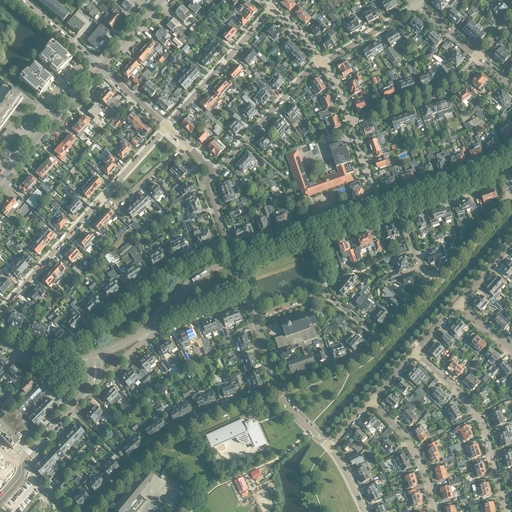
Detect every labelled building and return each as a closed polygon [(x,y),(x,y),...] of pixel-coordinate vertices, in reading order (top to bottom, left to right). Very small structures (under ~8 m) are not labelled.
[(36,0),(63,22),(69,15),(51,0),(36,0)] [(116,11),(103,0),(92,0),(91,1),(107,15),(104,18),(106,20),(104,22),(112,29),(121,19),(114,13),(116,11)] [(130,0),(126,0),(124,2),(131,8),(134,5),(132,3),(133,2),(130,0)] [(200,8),(191,0),(188,0),(187,3),(193,9),(194,9),(196,10),(193,13),(195,14),(202,21),(204,19),(203,17),(197,12),(200,8)] [(237,2),(239,0),(222,0),(218,5),(221,8),(228,1),(234,7),(238,3),(237,2)] [(392,9),(387,1),(384,2),(382,0),(381,0),(379,2),(382,7),(383,6),(387,12),(392,9)] [(388,0),(387,1),(392,9),(397,5),(393,0),(388,0)] [(446,0),(434,0),(432,3),(434,5),(434,6),(439,10),(440,10),(442,12),(445,8),(450,12),(460,1),(459,0),(451,0),(448,3),(445,1),(446,0)] [(98,14),(83,1),(79,6),(94,19),(98,14)] [(291,1),(285,7),(290,11),(296,5),(291,1)] [(131,8),(124,2),(120,6),(125,11),(126,10),(128,12),(131,8)] [(329,14),(335,8),(329,2),(323,7),(329,14)] [(499,2),(496,6),(503,13),(507,8),(499,2)] [(237,11),(243,16),(244,16),(253,7),(248,3),(244,8),(242,6),(237,11)] [(354,14),(359,11),(357,6),(354,3),(351,4),(354,8),(351,9),(354,14)] [(370,7),(371,9),(372,10),(369,12),(374,20),(379,16),(374,8),(375,7),(373,5),(370,7)] [(503,13),(496,6),(494,5),(492,8),(489,6),(486,6),(484,9),(492,16),(494,13),(499,17),(503,13)] [(183,6),(179,10),(188,18),(191,15),(189,12),(183,6)] [(257,11),(253,7),(244,16),(243,16),(238,22),(231,16),(229,19),(231,21),(231,22),(237,27),(240,29),(242,26),(243,27),(257,11)] [(293,14),(301,21),(307,14),(306,14),(308,12),(303,8),(302,10),(299,8),(293,14)] [(447,17),(452,21),(458,14),(456,11),(457,11),(454,9),(447,17)] [(188,18),(179,10),(176,14),(182,19),(184,17),(187,19),(188,18)] [(306,25),(311,19),(309,17),(312,13),(310,11),(307,14),(301,21),(306,25)] [(366,14),(365,12),(365,11),(362,13),(363,14),(368,23),(374,20),(369,12),(366,14)] [(335,12),(332,14),(329,16),(337,24),(340,21),(335,16),(337,14),(335,12)] [(202,21),(195,14),(192,17),(198,23),(196,25),(198,27),(203,22),(202,21)] [(458,14),(452,21),(457,25),(464,17),(462,15),(461,16),(458,14)] [(78,34),(85,25),(74,16),(73,16),(67,25),(78,34)] [(318,18),(314,23),(317,26),(311,31),(315,36),(321,31),(322,33),(327,29),(318,18)] [(412,27),(414,29),(421,21),(419,19),(418,20),(416,18),(409,26),(411,28),(412,27)] [(493,26),(498,21),(493,18),(489,23),(493,26)] [(174,19),(170,22),(183,34),(185,32),(179,26),(180,24),(174,19)] [(353,21),(351,23),(356,31),(361,28),(355,19),(353,20),(353,21)] [(421,21),(414,29),(417,31),(416,32),(418,34),(425,26),(423,25),(424,24),(421,21)] [(183,34),(170,22),(167,26),(174,32),(177,36),(176,37),(183,44),(188,39),(183,34)] [(228,25),(231,27),(228,30),(227,29),(225,31),(233,38),(237,33),(234,30),(237,27),(231,22),(228,25)] [(350,22),(347,24),(346,22),(342,24),(347,31),(348,31),(350,34),(356,31),(351,23),(350,22)] [(468,35),(469,35),(475,28),(472,25),(473,24),(471,23),(464,31),(466,33),(468,35)] [(194,33),(198,28),(193,24),(189,28),(194,33)] [(268,36),(269,37),(277,28),(272,24),(266,31),(269,34),(268,35),(269,35),(268,36)] [(100,25),(97,29),(105,36),(109,32),(100,25)] [(475,28),(469,35),(471,37),(473,39),(480,32),(477,30),(478,29),(476,27),(475,28)] [(282,33),(277,28),(269,37),(274,42),(276,40),(275,40),(282,33)] [(97,29),(94,33),(102,40),(105,36),(97,29)] [(162,29),(159,32),(168,41),(170,39),(167,36),(169,35),(162,29)] [(233,38),(225,31),(224,33),(225,34),(222,36),(228,42),(233,38)] [(332,37),(335,34),(333,31),(329,35),(331,37),(322,44),(324,46),(324,47),(326,50),(334,44),(332,41),(334,39),(332,37)] [(396,31),(391,34),(396,42),(398,40),(399,41),(401,40),(396,31)] [(168,41),(159,32),(155,36),(162,42),(164,40),(166,42),(165,42),(168,44),(170,42),(168,41)] [(433,32),(424,42),(426,44),(427,43),(430,45),(431,44),(438,36),(433,32)] [(480,32),(473,39),(475,42),(476,41),(478,43),(486,34),(484,32),(482,34),(480,32)] [(94,33),(90,37),(99,44),(102,40),(94,33)] [(396,42),(391,34),(385,37),(391,46),(393,45),(393,44),(396,42)] [(431,44),(430,45),(429,46),(432,49),(434,47),(435,48),(442,40),(438,36),(431,44)] [(90,37),(87,41),(95,48),(99,44),(90,37)] [(183,44),(176,37),(176,38),(173,41),(180,48),(183,44)] [(152,40),(148,44),(154,50),(158,45),(152,40)] [(253,45),(257,49),(262,44),(258,40),(253,45)] [(222,49),(216,43),(213,41),(209,46),(218,54),(221,51),(220,51),(222,49)] [(284,51),(286,53),(293,45),(289,41),(282,47),(285,50),(284,51)] [(378,42),(373,45),(379,54),(378,53),(381,51),(381,52),(384,50),(378,42)] [(70,59),(52,43),(42,55),(40,54),(38,57),(46,65),(50,60),(51,61),(48,64),(50,66),(53,63),(55,65),(53,67),(52,68),(53,68),(53,69),(57,73),(70,59)] [(154,50),(148,44),(144,48),(154,57),(157,53),(154,50)] [(293,45),(286,53),(287,54),(288,53),(291,56),(297,50),(293,45)] [(379,54),(373,45),(368,48),(373,56),(376,54),(376,55),(379,54)] [(218,54),(209,46),(205,50),(214,58),(216,56),(218,54)] [(154,57),(144,48),(141,53),(148,60),(148,59),(150,61),(153,57),(154,57)] [(373,56),(368,48),(363,51),(368,60),(371,59),(370,58),(373,56)] [(392,48),(388,50),(395,60),(398,58),(392,48)] [(250,49),(246,54),(254,61),(257,58),(255,57),(257,55),(250,49)] [(426,58),(428,60),(429,61),(433,57),(440,63),(442,61),(445,63),(448,61),(443,57),(441,59),(435,54),(437,52),(434,49),(431,52),(427,56),(428,56),(426,58)] [(496,59),(498,61),(504,54),(502,52),(503,51),(501,49),(494,57),(496,59)] [(214,58),(205,50),(207,52),(204,56),(211,63),(213,60),(212,60),(214,58)] [(297,50),(291,56),(294,59),(293,60),(294,61),(302,54),(297,50)] [(385,52),(392,64),(396,62),(395,60),(388,50),(385,52)] [(457,52),(453,56),(460,63),(464,58),(457,52)] [(148,60),(141,53),(137,57),(143,63),(145,60),(146,61),(148,60)] [(211,63),(204,56),(201,54),(197,59),(197,58),(194,62),(197,65),(200,62),(206,67),(208,65),(211,63)] [(254,61),(246,54),(242,59),(250,66),(252,64),(253,65),(255,62),(254,61)] [(302,54),(294,61),(296,63),(297,62),(299,64),(300,65),(304,60),(306,58),(302,54)] [(504,54),(498,61),(500,63),(501,63),(503,65),(510,57),(507,55),(507,56),(504,54)] [(154,58),(158,61),(154,65),(153,64),(147,70),(148,70),(142,76),(143,76),(140,80),(144,83),(147,80),(151,75),(154,77),(158,73),(158,72),(161,69),(158,67),(163,62),(164,62),(166,60),(167,58),(164,55),(162,57),(160,59),(160,58),(160,59),(156,56),(154,58)] [(456,67),(460,63),(453,56),(449,61),(456,67)] [(200,74),(198,73),(199,72),(196,70),(198,67),(187,57),(184,60),(192,66),(190,69),(190,70),(189,72),(196,78),(200,74)] [(134,60),(130,64),(136,70),(140,66),(134,60)] [(338,66),(341,71),(351,65),(351,64),(349,65),(349,64),(348,65),(346,61),(338,66)] [(32,66),(21,78),(39,94),(51,80),(47,76),(46,76),(45,76),(44,76),(43,78),(40,76),(43,73),(41,72),(38,74),(41,70),(33,62),(30,65),(32,66)] [(136,70),(130,64),(126,69),(134,76),(138,72),(136,70)] [(237,65),(233,70),(239,76),(243,71),(237,65)] [(352,65),(351,65),(341,71),(344,77),(351,72),(353,76),(354,76),(357,74),(352,65)] [(444,66),(442,67),(441,66),(437,69),(439,71),(440,71),(445,78),(450,74),(445,67),(444,66)] [(134,76),(126,69),(122,73),(128,79),(130,77),(133,80),(136,78),(134,76)] [(250,72),(251,73),(254,76),(254,75),(256,77),(259,74),(257,72),(256,73),(252,69),(250,72)] [(239,76),(233,70),(228,74),(235,80),(239,76)] [(395,70),(391,71),(389,72),(390,76),(392,81),(395,80),(398,79),(396,74),(395,70)] [(425,73),(426,76),(429,84),(434,82),(433,78),(436,77),(435,76),(435,75),(434,75),(434,73),(433,74),(432,71),(425,73)] [(196,78),(189,72),(187,74),(186,73),(184,75),(193,82),(196,78)] [(361,77),(359,73),(357,74),(354,76),(356,79),(356,80),(356,81),(348,84),(349,87),(348,88),(350,90),(359,86),(357,83),(360,81),(358,78),(361,77)] [(478,75),(476,78),(486,87),(488,84),(489,84),(491,82),(486,77),(486,78),(481,74),(479,75),(478,75)] [(193,82),(184,75),(183,77),(184,78),(182,79),(189,86),(193,82)] [(275,77),(273,79),(281,86),(285,81),(278,75),(276,78),(275,77)] [(423,86),(429,84),(426,76),(422,77),(422,75),(419,76),(423,86)] [(139,81),(136,78),(133,80),(133,81),(136,85),(139,88),(143,83),(140,80),(139,81)] [(313,85),(315,88),(323,84),(319,78),(311,83),(312,86),(313,85)] [(486,87),(476,78),(472,83),(482,92),(486,87)] [(186,90),(189,86),(182,79),(180,81),(179,80),(177,82),(186,90)] [(281,86),(273,79),(272,81),(273,82),(270,85),(277,90),(281,86)] [(226,83),(223,80),(219,85),(225,91),(229,87),(230,88),(232,85),(228,81),(226,83)] [(406,81),(407,82),(409,91),(415,89),(412,80),(409,81),(409,80),(406,81)] [(143,90),(147,94),(154,86),(152,84),(153,83),(151,81),(143,90)] [(403,82),(402,81),(400,82),(404,93),(409,91),(407,82),(403,83),(403,82)] [(157,104),(162,108),(169,100),(164,95),(167,93),(166,92),(172,85),(170,83),(163,91),(159,94),(163,97),(157,104)] [(390,87),(387,89),(390,97),(396,95),(393,87),(394,86),(393,83),(390,85),(390,87)] [(0,88),(0,125),(21,97),(4,84),(0,88)] [(323,84),(315,88),(318,94),(326,89),(323,84)] [(225,91),(219,85),(215,90),(223,97),(225,95),(223,94),(225,91)] [(154,86),(147,94),(152,98),(160,89),(158,87),(156,88),(154,86)] [(359,86),(350,90),(351,93),(352,93),(353,96),(361,92),(362,93),(360,94),(362,97),(366,95),(366,96),(369,95),(368,94),(369,94),(368,90),(365,92),(363,89),(360,90),(359,86)] [(384,99),(390,97),(387,89),(383,90),(382,87),(379,88),(380,91),(381,91),(384,99)] [(466,89),(461,93),(468,103),(474,99),(466,89)] [(107,90),(103,95),(121,112),(125,107),(115,98),(113,96),(107,90)] [(264,90),(263,91),(261,90),(258,93),(261,95),(267,101),(271,96),(264,90)] [(501,91),(495,97),(494,97),(491,95),(487,100),(490,102),(493,100),(497,104),(505,95),(501,91)] [(468,103),(461,93),(456,97),(459,102),(459,103),(458,103),(460,105),(461,105),(463,107),(468,103)] [(258,98),(257,97),(254,94),(250,99),(257,106),(260,103),(263,106),(267,101),(261,95),(258,98)] [(121,112),(103,95),(99,99),(107,107),(105,109),(115,119),(121,112)] [(329,97),(321,100),(319,96),(314,98),(313,95),(308,97),(309,101),(312,99),(314,104),(318,102),(321,107),(332,102),(329,97)] [(505,95),(497,104),(503,108),(501,111),(503,113),(501,116),(506,121),(509,118),(506,115),(511,109),(509,106),(506,104),(510,99),(505,95)] [(209,96),(205,100),(212,107),(216,102),(209,96)] [(169,100),(162,108),(167,112),(174,104),(169,100)] [(212,107),(205,100),(201,105),(208,111),(212,107)] [(226,111),(227,110),(229,113),(230,113),(233,116),(237,112),(233,108),(231,110),(229,108),(220,100),(216,103),(226,111)] [(357,110),(366,107),(369,106),(368,103),(365,104),(363,101),(355,104),(357,110)] [(447,104),(446,101),(440,103),(444,114),(447,113),(447,114),(452,112),(450,104),(447,104)] [(332,102),(321,107),(321,108),(322,108),(323,109),(324,108),(325,112),(334,108),(332,102)] [(444,114),(440,103),(435,105),(438,113),(439,116),(444,114)] [(293,104),(289,109),(297,116),(298,114),(297,113),(300,110),(293,104)] [(95,105),(91,109),(98,115),(102,111),(95,105)] [(249,107),(246,110),(253,116),(257,112),(250,105),(248,106),(249,107)] [(438,113),(435,105),(430,107),(429,106),(432,115),(438,113)] [(432,115),(429,106),(423,108),(426,116),(423,116),(425,121),(433,118),(432,115)] [(98,115),(91,109),(88,113),(95,119),(98,115)] [(297,116),(289,109),(285,113),(292,119),(294,116),(295,117),(297,116)] [(249,121),(253,116),(246,110),(244,113),(243,112),(241,114),(249,121)] [(476,114),(483,119),(485,116),(478,111),(476,114)] [(414,112),(408,114),(411,122),(414,121),(415,122),(417,121),(419,127),(423,126),(420,117),(416,118),(414,112)] [(129,126),(137,118),(132,114),(126,121),(129,123),(128,124),(127,124),(124,127),(126,129),(129,126)] [(209,114),(207,116),(210,119),(213,121),(215,124),(218,121),(217,121),(215,119),(209,114)] [(327,116),(321,118),(320,118),(321,119),(321,120),(322,121),(323,121),(324,121),(325,121),(326,121),(327,126),(339,122),(337,116),(334,117),(333,114),(327,116)] [(408,114),(403,116),(406,124),(405,124),(407,127),(413,125),(411,122),(408,114)] [(84,116),(80,121),(86,127),(87,128),(88,129),(90,127),(88,125),(90,122),(84,116)] [(187,129),(193,122),(195,120),(190,116),(182,125),(187,129)] [(403,116),(397,118),(401,129),(407,127),(405,124),(406,124),(403,116)] [(137,118),(129,126),(131,128),(132,127),(135,129),(141,122),(137,118)] [(397,127),(400,126),(401,129),(397,118),(392,120),(395,129),(397,128),(397,127)] [(116,119),(110,125),(114,129),(120,122),(118,120),(118,121),(116,119)] [(278,120),(275,123),(283,131),(288,126),(280,119),(278,121),(278,120)] [(87,128),(86,127),(80,121),(76,125),(83,132),(87,128)] [(220,123),(218,121),(215,124),(217,125),(221,129),(222,129),(224,127),(220,123)] [(233,122),(232,124),(240,131),(244,127),(237,121),(234,123),(233,122)] [(141,122),(135,129),(137,131),(136,133),(138,134),(145,126),(141,122)] [(198,126),(193,122),(187,129),(191,133),(198,126)] [(339,122),(327,126),(328,128),(329,127),(330,128),(331,128),(332,131),(341,128),(339,122)] [(285,132),(283,131),(275,123),(272,126),(273,127),(271,129),(278,134),(275,137),(280,141),(282,139),(282,138),(281,137),(285,132)] [(240,131),(232,124),(231,125),(229,124),(226,128),(228,130),(236,136),(240,131)] [(85,133),(83,132),(76,125),(72,129),(78,134),(76,136),(79,139),(85,133)] [(373,128),(375,127),(374,125),(364,129),(366,135),(375,132),(373,128)] [(493,125),(490,128),(488,130),(491,133),(491,134),(495,137),(497,134),(496,133),(498,130),(493,125)] [(145,126),(138,134),(137,135),(142,139),(150,130),(145,126)] [(208,136),(211,133),(204,127),(195,137),(202,143),(208,136)] [(511,134),(505,128),(501,132),(508,138),(511,134)] [(16,143),(21,138),(15,132),(13,134),(8,129),(3,135),(9,140),(10,138),(16,143)] [(369,142),(371,148),(379,146),(378,142),(380,141),(379,138),(383,137),(382,134),(380,135),(379,134),(386,132),(385,130),(380,131),(379,132),(374,133),(375,136),(377,135),(378,139),(369,142)] [(70,135),(66,139),(72,145),(76,140),(70,135)] [(229,144),(233,140),(228,135),(224,139),(229,144)] [(266,135),(261,140),(271,149),(275,144),(266,135)] [(478,144),(473,146),(475,150),(479,158),(484,156),(482,152),(484,151),(481,144),(482,143),(478,136),(475,137),(478,144)] [(492,137),(489,139),(497,148),(502,144),(496,137),(494,140),(492,137)] [(72,145),(66,139),(62,143),(69,149),(72,145)] [(209,145),(210,146),(208,149),(213,153),(220,144),(217,142),(218,141),(215,139),(209,145)] [(286,147),(289,145),(282,139),(280,141),(278,144),(282,147),(284,145),(286,147)] [(497,148),(489,139),(487,141),(489,143),(486,145),(492,152),(497,148)] [(123,147),(120,149),(126,155),(131,150),(128,148),(130,146),(123,140),(120,143),(122,145),(122,146),(123,147)] [(271,149),(261,140),(257,144),(267,153),(271,149)] [(69,149),(62,143),(58,148),(65,153),(69,149)] [(298,150),(287,154),(300,191),(302,190),(305,201),(310,199),(309,198),(310,197),(313,195),(316,194),(345,184),(346,184),(354,182),(351,174),(354,173),(351,163),(352,163),(346,146),(343,147),(342,143),(330,147),(339,173),(314,181),(309,166),(305,167),(299,151),(298,151),(298,150)] [(220,144),(213,153),(218,157),(224,150),(222,148),(223,147),(220,144)] [(383,144),(379,146),(371,148),(373,154),(377,153),(378,157),(387,154),(383,144)] [(446,161),(445,159),(446,159),(444,151),(442,152),(441,147),(435,149),(440,163),(436,165),(439,173),(445,170),(443,163),(446,161)] [(461,151),(455,153),(457,157),(460,165),(466,163),(463,154),(463,155),(462,153),(466,152),(464,148),(464,147),(460,148),(461,151)] [(65,153),(58,148),(54,152),(58,155),(56,157),(61,161),(66,155),(65,153)] [(122,160),(126,155),(120,149),(117,152),(117,151),(115,153),(122,160)] [(7,161),(12,155),(6,150),(1,155),(7,161)] [(473,161),(479,158),(475,150),(472,152),(472,151),(470,152),(473,161)] [(455,153),(449,155),(448,152),(445,153),(444,151),(446,159),(447,159),(448,158),(450,164),(451,163),(453,168),(460,165),(457,157),(455,153)] [(249,153),(245,157),(255,167),(257,164),(258,163),(263,168),(267,164),(259,157),(256,160),(249,153)] [(284,161),(283,158),(282,153),(276,154),(278,159),(280,159),(281,162),(284,161)] [(386,165),(385,161),(387,161),(386,157),(390,156),(389,153),(387,154),(378,157),(383,155),(384,158),(384,159),(376,162),(378,168),(386,165)] [(430,164),(424,166),(428,176),(434,174),(433,171),(436,170),(430,155),(427,156),(430,164)] [(51,156),(47,160),(53,166),(57,161),(51,156)] [(255,167),(245,157),(241,162),(249,169),(250,170),(254,166),(255,167)] [(53,166),(47,160),(43,164),(50,170),(53,166)] [(108,163),(106,165),(102,162),(112,171),(116,167),(109,160),(107,162),(108,163)] [(406,171),(407,175),(410,183),(415,181),(414,176),(415,176),(414,174),(417,173),(415,168),(419,167),(416,160),(413,161),(413,162),(410,164),(412,169),(406,171)] [(112,171),(102,162),(98,167),(92,161),(89,165),(99,174),(102,170),(108,176),(112,171)] [(249,169),(241,162),(237,166),(239,168),(235,172),(240,176),(243,172),(244,173),(246,170),(247,171),(249,169)] [(50,170),(43,164),(39,169),(46,174),(50,170)] [(173,172),(175,175),(183,168),(179,164),(178,165),(177,164),(170,171),(172,173),(173,172)] [(410,183),(407,175),(404,176),(403,172),(400,173),(398,168),(397,165),(394,167),(397,176),(397,177),(398,179),(402,177),(405,184),(410,183)] [(422,178),(428,176),(424,166),(419,168),(422,178)] [(93,175),(95,173),(89,167),(87,169),(91,172),(90,173),(93,175)] [(183,168),(175,175),(177,177),(177,178),(179,180),(186,173),(185,172),(186,171),(183,168)] [(46,174),(39,169),(35,173),(42,179),(44,176),(46,175),(46,174)] [(90,179),(91,180),(90,180),(98,187),(102,183),(95,177),(93,175),(90,179)] [(31,176),(27,180),(33,186),(37,182),(31,176)] [(391,189),(388,180),(387,178),(381,180),(385,191),(391,189)] [(90,180),(89,180),(88,179),(85,182),(95,191),(98,187),(90,180)] [(248,185),(242,179),(239,181),(245,187),(246,188),(249,187),(248,185)] [(394,179),(391,180),(391,179),(388,180),(391,189),(397,187),(394,179)] [(33,186),(27,180),(23,185),(29,190),(33,186)] [(45,184),(51,189),(52,190),(54,188),(47,181),(45,184)] [(220,185),(222,191),(231,187),(230,184),(231,183),(231,181),(220,185)] [(95,191),(85,182),(82,186),(91,195),(95,191)] [(179,190),(181,193),(182,196),(185,194),(194,190),(191,184),(190,185),(189,183),(187,185),(186,184),(183,186),(184,188),(179,190)] [(37,190),(44,195),(49,190),(43,184),(37,190)] [(29,190),(23,185),(19,189),(25,195),(29,190)] [(153,186),(150,188),(151,189),(150,190),(152,192),(149,194),(156,202),(159,199),(158,198),(162,193),(155,185),(153,186)] [(365,198),(364,195),(365,194),(363,191),(361,188),(361,189),(360,185),(352,188),(357,201),(358,200),(358,201),(361,200),(360,199),(365,198)] [(91,195),(82,186),(76,193),(79,196),(81,193),(87,199),(91,195)] [(231,187),(222,191),(224,197),(234,193),(231,187)] [(33,190),(31,192),(30,191),(28,193),(29,194),(32,196),(26,202),(34,209),(45,197),(44,195),(37,190),(35,192),(33,190)] [(483,198),(480,199),(476,200),(478,205),(479,204),(481,212),(485,211),(482,204),(484,203),(485,204),(488,203),(488,204),(491,203),(490,200),(496,198),(494,191),(486,193),(485,192),(481,193),(483,198)] [(234,193),(224,197),(226,203),(236,199),(234,193)] [(143,196),(139,200),(145,206),(147,208),(151,204),(158,212),(161,209),(152,199),(149,202),(143,196)] [(77,210),(81,206),(72,197),(68,202),(71,205),(77,210)] [(11,198),(6,203),(13,208),(17,203),(11,198)] [(231,218),(232,220),(237,219),(236,216),(240,215),(238,211),(240,211),(244,208),(243,202),(247,201),(246,198),(241,199),(242,203),(236,205),(237,208),(229,211),(231,218)] [(189,205),(190,208),(199,205),(197,199),(187,203),(188,206),(189,205)] [(469,199),(463,201),(466,210),(470,209),(471,212),(474,212),(475,214),(478,213),(475,204),(471,205),(469,199)] [(145,206),(139,200),(134,203),(141,210),(145,206)] [(466,210),(463,201),(457,203),(459,209),(456,210),(459,220),(465,218),(463,211),(466,210)] [(13,208),(6,203),(2,207),(8,213),(13,208)] [(60,209),(59,208),(55,204),(54,203),(51,207),(57,212),(60,209)] [(141,210),(134,203),(130,207),(136,214),(141,210)] [(73,215),(77,210),(71,205),(68,207),(67,206),(65,208),(73,215)] [(199,205),(190,208),(192,211),(190,212),(191,215),(201,211),(199,205)] [(262,207),(262,208),(257,210),(258,212),(263,210),(264,213),(268,212),(268,214),(272,213),(269,206),(266,207),(266,206),(262,207)] [(136,214),(130,207),(126,211),(132,218),(136,214)] [(445,208),(439,210),(441,218),(445,217),(446,220),(449,219),(450,221),(453,220),(452,215),(447,216),(445,208)] [(107,209),(103,213),(110,219),(114,215),(107,209)] [(438,220),(441,218),(439,210),(433,212),(435,220),(431,222),(433,227),(436,226),(435,224),(439,223),(438,220)] [(16,211),(14,214),(16,216),(15,218),(22,224),(25,220),(19,214),(16,211)] [(68,221),(60,215),(58,213),(56,215),(55,215),(53,217),(63,226),(68,221)] [(110,219),(103,213),(100,217),(107,224),(109,222),(108,221),(110,219)] [(286,213),(280,215),(284,226),(290,224),(287,215),(286,215),(286,213)] [(278,228),(284,226),(280,215),(274,216),(275,218),(278,228)] [(119,218),(123,222),(126,225),(128,222),(125,220),(121,216),(119,218)] [(419,234),(420,236),(427,233),(427,234),(432,232),(429,225),(426,226),(422,216),(416,218),(417,222),(415,223),(416,226),(419,234)] [(63,226),(53,217),(52,218),(52,219),(48,224),(55,230),(56,230),(57,229),(57,228),(59,230),(63,226)] [(107,224),(100,217),(96,221),(103,227),(105,225),(106,226),(107,224)] [(261,233),(269,230),(267,224),(268,224),(266,220),(265,220),(264,217),(257,220),(261,233)] [(103,227),(96,221),(92,226),(99,232),(103,227)] [(395,226),(389,228),(393,239),(394,239),(394,237),(395,237),(394,236),(398,235),(395,226)] [(250,227),(245,229),(245,228),(242,229),(242,230),(241,230),(244,238),(244,239),(251,237),(249,231),(251,230),(250,227)] [(393,239),(389,228),(383,230),(386,239),(390,238),(390,239),(391,238),(391,240),(393,239)] [(204,232),(202,233),(205,243),(211,241),(211,240),(211,239),(212,238),(211,238),(211,237),(210,237),(208,232),(209,232),(208,229),(203,230),(204,232)] [(238,240),(244,238),(241,230),(238,231),(237,230),(235,230),(238,240)] [(43,233),(42,235),(49,242),(53,237),(47,231),(44,234),(43,233)] [(161,242),(158,235),(156,232),(152,234),(155,239),(156,239),(158,244),(161,242)] [(196,236),(198,241),(197,241),(197,242),(197,243),(197,244),(198,244),(199,244),(199,245),(205,243),(202,233),(200,234),(199,232),(194,234),(195,237),(196,236)] [(90,233),(88,236),(85,234),(81,238),(89,245),(90,243),(89,242),(92,240),(93,241),(95,238),(90,233)] [(366,236),(364,237),(368,248),(375,246),(377,252),(383,250),(379,241),(373,243),(370,234),(365,235),(366,236)] [(49,242),(42,235),(40,236),(41,237),(39,240),(45,246),(49,242)] [(186,249),(183,243),(186,242),(183,236),(178,239),(179,241),(176,243),(180,251),(186,249)] [(357,238),(360,247),(356,248),(356,249),(354,250),(357,259),(360,258),(359,254),(362,253),(361,251),(361,250),(368,248),(364,237),(362,238),(361,237),(357,238)] [(89,245),(81,238),(78,242),(80,244),(78,246),(86,253),(91,247),(89,245)] [(35,242),(34,243),(42,250),(45,246),(39,240),(36,243),(35,242)] [(175,240),(172,242),(169,243),(175,254),(180,251),(176,243),(175,240)] [(134,247),(132,245),(133,244),(131,241),(129,242),(119,251),(117,250),(116,252),(122,258),(134,247)] [(343,255),(346,254),(348,253),(353,265),(358,263),(357,259),(354,250),(350,251),(347,244),(346,245),(345,242),(338,245),(341,253),(342,253),(343,255)] [(42,250),(34,243),(32,245),(33,246),(31,248),(38,254),(42,250)] [(143,261),(139,254),(135,246),(129,252),(137,265),(143,261)] [(164,260),(161,255),(165,253),(161,247),(155,251),(157,253),(154,255),(159,263),(164,260)] [(439,251),(442,250),(440,247),(435,249),(437,252),(429,255),(430,256),(427,257),(429,263),(430,262),(431,265),(435,264),(434,262),(437,261),(437,260),(438,260),(437,255),(439,255),(438,253),(439,253),(439,251)] [(72,248),(68,252),(76,260),(78,258),(77,257),(79,254),(72,248)] [(159,263),(154,255),(152,256),(148,250),(143,254),(148,262),(150,260),(154,266),(159,263)] [(101,259),(105,254),(101,251),(97,256),(101,259)] [(76,260),(68,252),(64,257),(71,263),(74,260),(74,261),(76,260)] [(21,257),(20,259),(28,266),(32,262),(25,256),(23,258),(21,257)] [(396,260),(398,266),(407,263),(405,257),(396,260)] [(28,266),(20,259),(18,261),(20,262),(17,264),(24,270),(28,266)] [(58,263),(54,268),(62,275),(63,273),(62,272),(65,270),(58,263)] [(407,263),(398,266),(400,272),(409,269),(407,263)] [(24,270),(17,264),(15,267),(14,265),(13,267),(21,274),(24,270)] [(117,275),(120,273),(115,265),(112,268),(117,275)] [(135,265),(129,269),(136,278),(141,274),(140,273),(141,272),(138,267),(137,268),(135,265)] [(75,266),(72,269),(83,279),(86,276),(75,266)] [(21,274),(13,267),(11,269),(12,270),(10,272),(17,278),(21,274)] [(511,270),(507,267),(503,271),(511,278),(511,276),(511,270)] [(62,275),(54,268),(50,272),(57,278),(59,276),(60,277),(62,275)] [(129,269),(126,271),(125,270),(122,272),(128,281),(129,280),(130,282),(136,278),(129,269)] [(57,278),(50,272),(46,276),(54,283),(56,282),(55,281),(57,278)] [(111,280),(106,284),(114,294),(117,292),(117,291),(119,290),(118,289),(119,289),(117,286),(116,286),(115,285),(117,283),(114,280),(116,278),(112,272),(108,275),(111,280)] [(349,276),(345,281),(352,287),(357,281),(355,280),(357,278),(354,275),(351,278),(349,276)] [(405,285),(414,282),(411,275),(402,279),(402,281),(404,281),(405,285)] [(54,283),(46,276),(42,281),(49,287),(52,284),(53,285),(54,283)] [(498,277),(494,281),(502,288),(506,283),(498,277)] [(4,279),(0,282),(0,283),(7,289),(10,285),(4,279)] [(345,281),(342,286),(350,293),(352,291),(350,290),(352,287),(345,281)] [(502,288),(494,281),(490,286),(498,292),(502,288)] [(365,287),(362,291),(359,294),(362,297),(358,303),(359,304),(358,306),(361,308),(367,301),(365,299),(368,295),(365,293),(367,290),(370,285),(368,283),(365,287)] [(106,284),(99,290),(101,293),(104,291),(109,297),(114,294),(106,284)] [(349,295),(350,293),(342,286),(341,287),(340,286),(337,290),(345,296),(347,293),(349,295)] [(498,292),(490,286),(486,290),(494,297),(498,292)] [(34,290),(33,292),(42,300),(43,298),(42,297),(46,292),(40,287),(38,289),(36,287),(36,288),(35,288),(34,289),(34,290)] [(394,289),(392,292),(398,298),(400,296),(404,300),(408,295),(400,288),(396,291),(394,289)] [(397,301),(393,298),(394,296),(386,289),(384,291),(390,296),(386,301),(395,309),(400,304),(398,303),(399,303),(397,301)] [(42,300),(33,292),(29,296),(35,302),(38,300),(39,301),(40,299),(41,300),(42,300)] [(96,309),(100,305),(96,300),(98,299),(94,294),(87,300),(96,309)] [(61,304),(64,301),(68,296),(66,295),(62,299),(59,296),(57,300),(61,304)] [(481,295),(477,300),(485,306),(489,302),(481,295)] [(96,309),(87,300),(89,302),(86,304),(85,302),(80,306),(83,309),(85,307),(88,310),(87,311),(90,314),(91,313),(96,309)] [(367,301),(361,308),(364,311),(366,310),(367,311),(372,305),(374,307),(376,305),(378,302),(376,300),(374,302),(372,300),(370,302),(367,301)] [(379,314),(386,320),(390,316),(389,315),(390,313),(387,310),(389,308),(380,300),(378,302),(376,305),(381,310),(380,311),(381,312),(379,314)] [(485,306),(477,300),(473,304),(481,311),(485,306)] [(80,318),(80,319),(78,318),(80,315),(77,311),(79,309),(75,305),(71,301),(68,304),(73,308),(66,315),(78,326),(83,321),(80,318)] [(491,304),(496,308),(499,311),(502,309),(496,303),(493,301),(491,304)] [(237,311),(231,313),(234,321),(235,321),(236,323),(241,321),(237,311)] [(13,327),(19,315),(16,313),(14,312),(10,320),(8,319),(7,322),(8,323),(10,324),(9,325),(13,327)] [(225,315),(222,316),(226,328),(235,325),(234,321),(231,313),(225,315)] [(305,313),(285,319),(280,321),(283,330),(286,338),(288,337),(292,346),(281,350),(282,352),(280,353),(283,360),(289,358),(288,357),(292,355),(291,351),(301,347),(300,343),(295,345),(292,336),(311,329),(310,327),(318,324),(314,313),(306,315),(305,313)] [(375,316),(374,318),(375,319),(381,325),(383,323),(385,321),(386,320),(379,314),(376,317),(375,316)] [(500,314),(498,317),(494,322),(496,324),(495,325),(498,327),(499,326),(506,319),(500,314)] [(19,315),(13,327),(17,328),(17,327),(19,328),(20,329),(22,325),(21,325),(24,317),(22,316),(21,319),(18,317),(19,315)] [(78,326),(66,315),(61,321),(63,323),(63,324),(66,327),(68,325),(74,331),(78,326)] [(336,321),(340,325),(343,323),(347,326),(349,324),(340,316),(336,321)] [(214,329),(215,332),(220,330),(220,332),(222,337),(225,336),(223,331),(222,326),(219,327),(217,321),(214,322),(213,320),(214,320),(214,319),(213,320),(213,319),(211,320),(211,319),(207,321),(211,331),(214,329)] [(506,319),(499,326),(504,331),(506,329),(507,330),(511,325),(506,319)] [(459,320),(454,325),(463,333),(465,331),(463,329),(466,326),(459,320)] [(211,331),(207,321),(204,322),(204,323),(202,324),(203,327),(201,328),(202,331),(204,330),(205,332),(203,332),(205,336),(209,335),(208,334),(212,333),(211,331)] [(31,333),(37,335),(40,326),(37,325),(37,323),(34,322),(31,333)] [(42,327),(40,326),(37,335),(42,337),(46,325),(43,325),(42,327)] [(463,333),(454,325),(450,329),(457,336),(461,331),(463,333)] [(191,330),(190,330),(189,329),(188,329),(187,330),(187,331),(185,332),(189,341),(195,339),(191,330)] [(57,339),(59,340),(58,341),(60,344),(61,343),(62,343),(68,337),(63,332),(62,333),(61,332),(59,335),(60,336),(57,339)] [(185,332),(183,334),(182,333),(181,333),(180,333),(180,334),(180,335),(177,337),(181,345),(181,344),(183,349),(185,348),(185,349),(189,347),(188,345),(191,344),(189,341),(185,332)] [(298,341),(311,336),(310,335),(311,334),(310,332),(297,337),(297,339),(298,339),(298,341)] [(237,340),(238,343),(248,340),(246,334),(245,335),(245,334),(236,337),(234,338),(235,341),(237,340)] [(442,339),(440,341),(449,350),(451,348),(452,348),(456,344),(462,349),(464,346),(466,344),(462,339),(459,342),(455,338),(453,340),(446,334),(442,339)] [(353,338),(352,340),(359,346),(363,342),(357,336),(354,339),(353,338)] [(473,345),(476,348),(482,341),(477,337),(471,344),(472,346),(473,345)] [(205,354),(212,352),(207,339),(205,339),(204,338),(196,340),(199,348),(202,347),(205,354)] [(248,340),(238,343),(241,352),(249,349),(248,349),(247,347),(249,346),(248,345),(250,345),(248,340)] [(359,346),(352,340),(350,341),(351,342),(349,345),(355,351),(359,346)] [(169,341),(168,341),(167,341),(166,341),(166,342),(166,343),(164,344),(169,353),(170,355),(173,354),(177,351),(176,348),(174,349),(169,341)] [(482,341),(476,348),(478,350),(478,351),(480,353),(487,345),(482,341)] [(438,343),(434,348),(441,355),(445,350),(438,343)] [(169,353),(164,344),(162,346),(161,345),(160,345),(159,345),(159,346),(159,347),(159,348),(157,349),(163,359),(170,355),(169,353)] [(463,353),(469,346),(466,344),(460,351),(463,353)] [(332,351),(334,354),(333,355),(334,359),(335,358),(335,359),(341,357),(338,347),(335,348),(336,349),(332,351)] [(340,347),(338,347),(341,357),(347,355),(344,347),(340,348),(340,347)] [(441,355),(434,348),(429,352),(437,359),(441,355)] [(187,362),(190,360),(189,359),(184,349),(181,351),(187,362)] [(320,362),(326,360),(324,352),(325,352),(323,349),(319,350),(320,353),(317,354),(320,362)] [(488,357),(491,359),(496,353),(491,349),(485,356),(487,357),(488,357)] [(187,362),(181,351),(178,353),(181,358),(181,357),(183,361),(184,360),(185,362),(187,361),(187,362)] [(456,360),(462,353),(460,351),(453,359),(455,360),(456,360)] [(496,353),(491,359),(493,361),(493,362),(495,364),(500,357),(496,353)] [(148,355),(145,358),(151,366),(155,363),(154,363),(156,361),(151,354),(149,356),(148,355)] [(243,359),(245,363),(253,360),(251,354),(240,358),(241,360),(243,359)] [(299,371),(315,366),(312,355),(288,363),(292,374),(296,372),(297,374),(300,373),(299,371)] [(8,362),(3,357),(0,361),(0,370),(0,371),(0,370),(0,375),(3,372),(1,370),(8,362)] [(477,366),(483,359),(481,357),(475,363),(477,366)] [(151,366),(145,358),(139,363),(143,368),(141,369),(143,371),(140,373),(144,377),(148,382),(149,383),(151,381),(150,380),(151,379),(146,375),(146,374),(147,373),(148,374),(152,370),(150,367),(151,366)] [(255,366),(253,360),(245,363),(242,364),(245,372),(253,369),(252,367),(255,366)] [(168,371),(171,368),(165,361),(162,363),(168,371)] [(448,369),(453,373),(459,366),(459,365),(457,364),(458,363),(456,361),(448,369)] [(505,362),(499,368),(497,369),(495,367),(491,372),(488,375),(490,377),(493,374),(497,369),(499,371),(501,369),(503,372),(510,366),(505,362)] [(168,371),(162,363),(158,366),(164,373),(168,371)] [(9,379),(12,376),(18,371),(13,366),(5,374),(6,374),(5,375),(9,379)] [(459,366),(453,373),(458,378),(464,371),(464,370),(464,369),(462,368),(461,368),(459,366)] [(511,368),(510,366),(503,372),(507,377),(511,372),(511,368)] [(416,367),(412,372),(418,377),(421,381),(428,374),(420,367),(418,369),(416,367)] [(18,371),(12,376),(17,381),(23,375),(18,371)] [(130,371),(126,375),(133,383),(135,380),(136,380),(137,379),(130,371)] [(252,372),(245,375),(246,377),(248,377),(249,379),(250,379),(251,382),(260,379),(258,373),(253,375),(252,372)] [(418,377),(412,372),(407,376),(415,383),(418,381),(416,379),(418,377)] [(133,383),(126,375),(121,380),(122,380),(121,381),(121,382),(122,383),(123,383),(124,382),(128,386),(125,389),(128,392),(134,386),(134,383),(133,383)] [(463,382),(468,387),(473,381),(474,380),(472,378),(471,379),(469,376),(463,382)] [(474,380),(473,381),(468,387),(473,391),(481,382),(476,378),(474,380)] [(28,379),(19,388),(23,392),(19,396),(24,401),(27,397),(31,393),(28,390),(34,385),(28,379)] [(260,379),(251,382),(250,382),(252,386),(249,387),(251,391),(258,389),(257,387),(262,385),(260,379)] [(232,381),(226,383),(230,395),(236,393),(235,390),(239,388),(237,381),(232,383),(232,381)] [(410,391),(412,389),(403,381),(399,386),(405,392),(407,389),(410,391)] [(230,395),(226,383),(222,384),(222,383),(216,385),(219,396),(223,395),(224,397),(230,395)] [(483,404),(484,403),(486,406),(491,402),(489,399),(487,400),(484,395),(487,392),(486,391),(489,389),(487,385),(481,389),(483,393),(477,397),(483,404)] [(36,388),(32,392),(50,411),(55,406),(44,396),(36,388)] [(119,396),(115,391),(115,390),(115,389),(114,389),(113,389),(112,389),(108,393),(116,401),(117,399),(117,398),(119,396)] [(432,396),(435,399),(434,400),(435,401),(443,393),(439,389),(432,396)] [(123,391),(120,393),(127,402),(130,399),(126,395),(123,391)] [(209,393),(206,395),(210,403),(215,401),(213,396),(215,395),(213,391),(209,392),(209,393)] [(50,411),(32,392),(31,393),(27,397),(46,415),(50,411)] [(205,392),(200,395),(201,397),(204,405),(210,403),(206,395),(205,392)] [(116,401),(108,393),(103,397),(104,398),(103,399),(104,400),(104,401),(105,401),(106,400),(112,406),(114,403),(116,401)] [(204,405),(201,397),(200,395),(199,395),(199,393),(190,397),(195,407),(198,406),(199,408),(204,405)] [(400,403),(403,400),(396,393),(393,396),(391,395),(386,401),(394,408),(399,403),(400,403)] [(443,393),(435,401),(437,403),(436,404),(439,407),(448,397),(443,393)] [(421,394),(417,399),(421,402),(423,400),(425,398),(422,395),(421,394)] [(46,415),(27,397),(24,401),(22,403),(34,414),(33,415),(36,418),(38,416),(42,420),(46,415)] [(415,406),(418,402),(420,404),(421,402),(417,399),(416,398),(415,397),(411,402),(415,406)] [(164,410),(160,405),(161,404),(159,400),(155,402),(161,412),(164,410)] [(151,403),(155,409),(158,414),(160,412),(154,402),(151,403)] [(187,402),(179,407),(179,408),(184,416),(189,413),(188,411),(191,409),(187,402)] [(34,414),(22,403),(16,408),(35,426),(42,420),(38,416),(36,418),(33,415),(34,414)] [(10,415),(29,433),(35,426),(16,408),(12,413),(3,405),(0,407),(0,409),(6,415),(5,416),(7,418),(10,415)] [(184,416),(179,408),(178,405),(173,408),(179,419),(184,416)] [(104,415),(98,409),(98,408),(98,407),(97,406),(96,406),(96,407),(95,406),(91,410),(100,419),(101,417),(104,415)] [(447,411),(449,415),(447,415),(448,417),(458,411),(455,406),(447,411)] [(179,419),(173,408),(168,411),(165,413),(168,419),(171,417),(173,422),(179,419)] [(402,415),(407,420),(413,415),(411,413),(413,411),(411,408),(402,415)] [(100,419),(91,410),(86,415),(87,415),(86,416),(87,417),(87,418),(88,418),(89,418),(95,423),(98,421),(100,419),(99,419),(100,419)] [(458,411),(448,417),(450,420),(451,419),(453,422),(452,422),(453,425),(460,421),(459,418),(461,417),(458,411)] [(491,415),(494,421),(502,418),(502,417),(503,416),(502,414),(501,414),(500,411),(491,415)] [(426,421),(431,416),(428,413),(423,419),(426,421)] [(115,418),(111,414),(108,416),(115,423),(112,427),(114,429),(117,426),(120,423),(115,418)] [(7,418),(5,416),(0,420),(0,421),(14,435),(16,433),(22,439),(23,439),(29,433),(10,415),(7,418)] [(413,415),(407,420),(406,421),(410,426),(414,422),(414,423),(417,421),(416,420),(417,419),(413,415)] [(372,416),(367,421),(374,427),(378,423),(372,416)] [(502,418),(494,421),(496,427),(500,425),(505,424),(505,423),(506,422),(505,420),(504,420),(502,418)] [(157,422),(154,424),(160,431),(164,427),(159,419),(156,421),(157,422)] [(136,430),(139,428),(135,422),(135,423),(133,420),(131,422),(133,424),(132,424),(136,430)] [(211,446),(236,435),(237,436),(237,437),(238,438),(239,439),(239,440),(240,441),(242,442),(243,442),(244,443),(246,443),(247,443),(249,443),(250,442),(251,442),(252,441),(256,448),(266,444),(257,425),(254,427),(251,421),(245,423),(243,420),(206,436),(211,446)] [(0,437),(13,449),(22,439),(16,433),(14,435),(0,421),(0,437)] [(374,427),(367,421),(363,425),(370,432),(373,429),(375,428),(374,427)] [(505,424),(500,425),(502,429),(503,434),(508,433),(509,439),(511,438),(511,437),(511,432),(511,431),(511,429),(510,426),(509,423),(505,424)] [(154,424),(150,427),(155,434),(160,431),(154,424)] [(75,427),(72,430),(79,437),(82,435),(83,436),(85,434),(80,429),(81,428),(78,425),(77,426),(75,427)] [(414,432),(418,438),(424,433),(426,432),(422,425),(420,427),(421,428),(414,432)] [(468,426),(463,429),(461,426),(453,431),(455,434),(457,433),(460,438),(470,432),(471,431),(470,431),(471,430),(470,428),(469,428),(468,426)] [(150,438),(155,434),(150,427),(147,429),(146,428),(144,430),(150,438)] [(263,429),(260,430),(265,442),(269,441),(263,429)] [(79,437),(72,430),(68,434),(75,441),(77,443),(81,439),(79,437)] [(361,442),(361,441),(362,442),(364,439),(365,440),(367,438),(359,430),(354,436),(361,442)] [(470,432),(460,438),(463,443),(473,437),(470,432)] [(424,433),(418,438),(421,443),(430,437),(428,433),(426,435),(424,433)] [(508,433),(503,434),(498,435),(499,438),(499,439),(499,440),(500,441),(509,439),(508,433)] [(75,441),(68,434),(64,439),(71,446),(75,441)] [(137,435),(134,438),(132,436),(128,439),(131,442),(137,449),(142,445),(139,441),(141,439),(137,435)] [(71,446),(64,439),(59,443),(67,450),(71,446)] [(396,453),(400,448),(397,446),(395,448),(394,446),(387,439),(382,445),(389,452),(392,448),(394,449),(393,450),(396,453)] [(509,439),(500,441),(502,448),(511,445),(509,439)] [(348,453),(353,448),(355,450),(360,445),(357,443),(354,447),(351,444),(353,442),(351,440),(349,442),(348,442),(343,448),(348,453)] [(131,442),(127,446),(133,453),(137,449),(131,442)] [(67,450),(59,443),(55,447),(63,454),(67,450)] [(459,444),(453,446),(449,448),(452,455),(454,454),(454,453),(455,452),(462,450),(459,444)] [(469,447),(471,453),(479,450),(477,445),(469,447)] [(120,446),(115,450),(121,457),(125,453),(128,457),(133,453),(127,446),(124,448),(123,447),(122,449),(120,446)] [(430,448),(431,450),(427,452),(430,457),(431,457),(438,453),(436,449),(437,448),(436,446),(430,448)] [(63,454),(55,447),(51,451),(58,459),(63,454)] [(479,450),(471,453),(468,454),(469,458),(468,458),(469,461),(470,461),(472,460),(472,459),(481,456),(479,451),(479,450)] [(58,459),(51,451),(47,456),(60,469),(61,469),(54,463),(58,459)] [(109,462),(107,465),(114,472),(118,467),(112,461),(116,458),(112,453),(107,459),(108,461),(109,462)] [(438,453),(431,457),(433,463),(441,458),(439,453),(438,453)] [(360,454),(353,458),(350,460),(351,461),(350,462),(351,464),(352,464),(353,466),(356,464),(357,466),(366,462),(364,458),(362,458),(360,454)] [(399,457),(393,460),(395,464),(398,463),(400,467),(399,467),(402,472),(402,471),(402,472),(411,467),(409,462),(408,462),(407,460),(408,460),(404,454),(399,457)] [(60,469),(47,456),(43,460),(56,473),(60,469)] [(72,471),(80,463),(75,459),(67,467),(72,471)] [(56,473),(43,460),(39,464),(52,478),(56,473)] [(101,470),(93,462),(90,464),(99,472),(101,470)] [(52,478),(39,464),(38,464),(35,467),(36,468),(35,469),(35,470),(34,470),(37,473),(38,473),(48,482),(52,478)] [(90,464),(88,467),(97,475),(99,472),(90,464)] [(359,478),(368,474),(371,472),(367,464),(359,467),(361,470),(356,472),(359,478)] [(475,466),(476,472),(484,470),(485,470),(483,464),(475,466)] [(109,476),(114,472),(107,465),(104,467),(103,466),(101,468),(109,476)] [(435,470),(437,476),(446,473),(445,471),(447,470),(446,465),(442,467),(442,468),(435,470)] [(260,475),(258,470),(250,473),(253,479),(260,475)] [(484,470),(476,472),(472,473),(474,479),(486,476),(484,470)] [(138,482),(121,502),(112,511),(135,511),(129,507),(139,495),(145,488),(144,487),(153,476),(148,472),(139,482),(138,482)] [(446,473),(437,476),(438,476),(439,481),(448,479),(446,473)] [(95,474),(93,476),(92,475),(91,474),(89,476),(89,478),(92,480),(99,487),(103,482),(95,474)] [(368,474),(359,478),(362,484),(371,479),(368,474)] [(414,475),(405,478),(403,478),(405,484),(415,481),(416,481),(414,475)] [(240,493),(248,489),(242,477),(234,481),(240,493)] [(441,489),(442,495),(454,492),(452,485),(462,483),(461,477),(454,478),(455,481),(449,483),(450,487),(441,489)] [(99,487),(92,480),(89,483),(88,481),(87,482),(86,481),(82,485),(88,490),(90,488),(94,492),(99,487)] [(415,481),(405,484),(404,484),(406,490),(417,487),(415,481)] [(375,483),(369,486),(370,488),(366,491),(368,497),(381,491),(377,492),(375,487),(377,486),(375,483)] [(488,483),(480,486),(479,484),(475,485),(477,492),(481,491),(490,489),(488,483)] [(490,489),(481,491),(480,492),(481,494),(478,495),(479,498),(482,497),(491,495),(489,489),(490,489)] [(78,492),(76,494),(84,502),(89,498),(81,491),(79,493),(78,492)] [(381,491),(368,497),(371,502),(372,503),(377,501),(376,500),(380,498),(379,495),(382,493),(381,491)] [(396,498),(403,497),(401,491),(393,492),(394,493),(384,497),(386,504),(397,500),(396,498)] [(420,494),(414,495),(413,492),(405,493),(406,498),(409,497),(410,503),(413,502),(421,500),(422,500),(420,494)] [(454,492),(442,495),(443,495),(444,501),(455,498),(454,492)] [(84,502),(76,494),(74,496),(75,498),(72,500),(80,507),(84,502)] [(136,511),(146,500),(139,495),(129,507),(135,511),(136,511)] [(422,506),(421,500),(413,502),(410,503),(409,503),(410,509),(422,506)] [(493,503),(484,505),(481,506),(482,511),(486,511),(494,509),(495,509),(493,503)]
